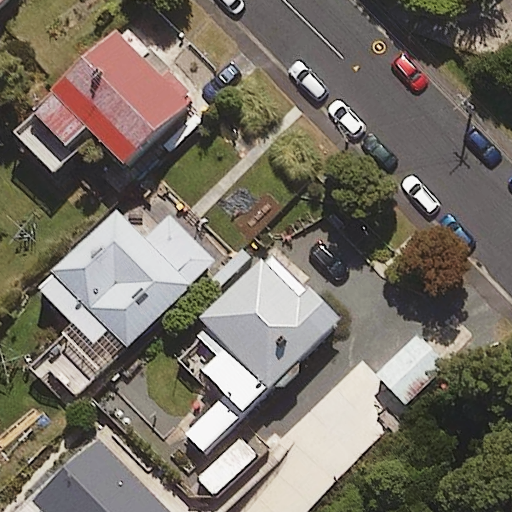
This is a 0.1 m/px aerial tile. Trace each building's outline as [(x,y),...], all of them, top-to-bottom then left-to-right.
[(0,0),(0,21),(21,0),(0,0)] [(202,114),(120,35),(19,141),(63,183),(101,144),(138,180),(202,114)] [(151,244),(123,218),(47,298),(104,353),(118,339),(137,356),(221,268),(172,222),(151,244)] [(287,399),(349,325),(317,298),(311,304),(263,264),(182,361),(229,401),(190,448),(210,465),(246,421),(252,427),(280,393),(287,399)] [(452,370),(420,341),(371,394),(403,423),(452,370)] [(263,462),(244,443),(202,484),(221,503),(263,462)]
